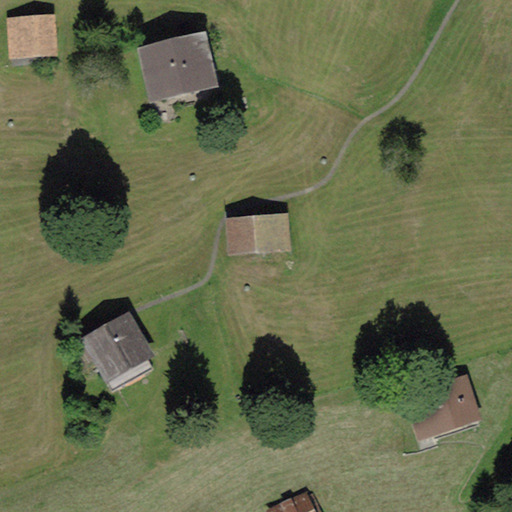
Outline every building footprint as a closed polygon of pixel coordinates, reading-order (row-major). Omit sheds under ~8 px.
[(9,16),(11,48),(52,46),(50,14),(9,16)] [(175,89),(174,84),(209,76),(199,30),(177,34),(178,41),(145,49),(156,96),(175,89)] [(230,215),(232,243),(285,239),(283,211),(230,215)] [(98,348),(109,367),(143,348),(125,315),(81,340),(89,353),(98,348)] [(422,427),(476,409),(465,375),(410,393),(422,427)] [(320,511),(310,489),(272,507),(274,511),(320,511)]
